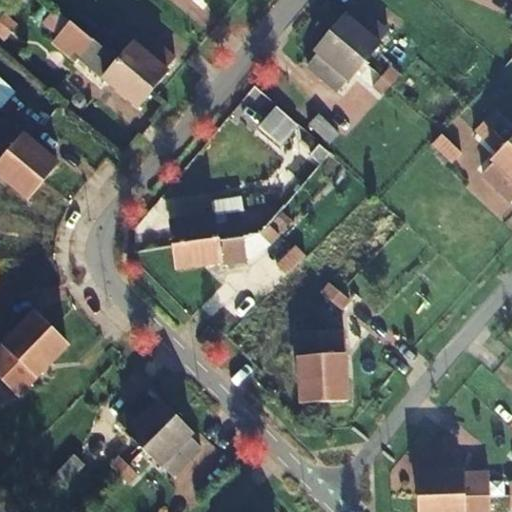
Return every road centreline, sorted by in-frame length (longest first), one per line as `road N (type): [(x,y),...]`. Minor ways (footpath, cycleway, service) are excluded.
road 1 (residential): [(288,0),(87,242),(90,279),(316,497)]
road 2 (residential): [(316,497),(511,291)]
